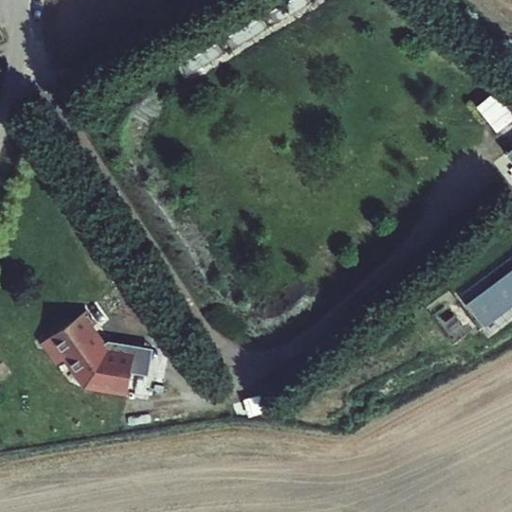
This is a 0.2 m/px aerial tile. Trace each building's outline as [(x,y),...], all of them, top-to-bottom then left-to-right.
[(314,2),(312,0),(268,0),(279,20),(314,2)] [(231,42),(271,31),(266,10),(226,21),(231,42)] [(181,53),(195,72),(228,48),(214,29),(181,53)] [(511,95),(502,83),(480,101),(500,127),(511,117),(511,95)] [(151,372),(156,345),(100,335),(103,317),(57,309),(48,358),(80,364),(77,384),(129,393),(133,368),(151,372)]
